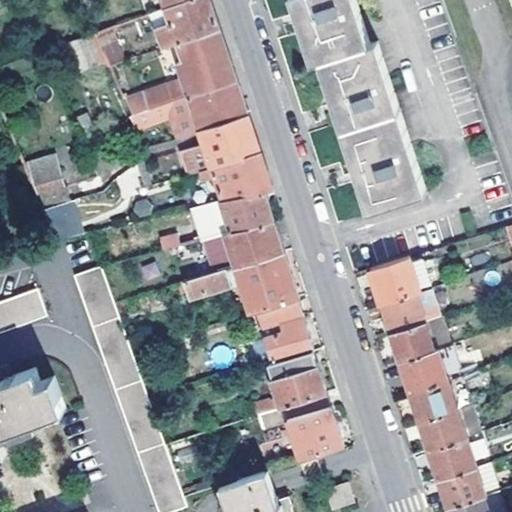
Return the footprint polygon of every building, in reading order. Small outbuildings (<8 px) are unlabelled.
[(183,0),(165,7),(166,9),(172,24),(158,28),(164,48),(177,43),(197,35),(220,28),(218,23),(210,0),(183,0)] [(375,39),(368,42),(354,0),(293,0),(313,59),(318,57),(367,207),(423,190),(375,39)] [(112,69),(130,116),(236,78),(227,52),(220,28),(197,35),(177,43),(183,61),(175,64),(181,81),(140,95),(139,91),(145,83),(136,59),(112,69)] [(110,63),(97,33),(72,42),(84,72),(97,68),(110,63)] [(110,63),(97,68),(99,72),(111,68),(110,63)] [(236,78),(130,116),(136,130),(170,118),(177,138),(201,129),(247,113),(240,92),(238,85),(236,78)] [(73,118),(82,141),(96,135),(88,113),(73,118)] [(208,169),(259,152),(257,146),(247,113),(201,129),(205,141),(181,149),(190,176),(208,169)] [(216,176),(224,200),(267,190),(271,189),(265,170),(259,152),(208,169),(210,177),(216,176)] [(39,194),(66,185),(56,155),(31,162),(39,194)] [(142,161),(134,164),(143,192),(151,189),(142,161)] [(134,195),(143,192),(134,164),(126,166),(134,195)] [(39,194),(45,208),(74,200),(68,185),(66,185),(39,194)] [(267,190),(224,200),(219,201),(227,224),(169,240),(170,245),(162,247),(163,251),(171,249),(232,232),(276,219),(267,190)] [(74,200),(45,208),(59,241),(94,232),(79,198),(74,200)] [(242,264),(285,250),(284,244),(276,219),(232,232),(235,241),(242,264)] [(174,258),(235,241),(232,232),(171,249),(174,258)] [(241,283),(251,313),(259,310),(300,297),(285,250),(242,264),(220,271),(180,283),(174,285),(178,295),(184,293),(187,300),(241,283)] [(180,283),(220,271),(214,254),(175,265),(180,283)] [(371,266),(383,301),(417,290),(422,288),(420,284),(429,281),(421,257),(412,259),(411,254),(371,266)] [(145,281),(161,275),(155,260),(139,266),(145,281)] [(152,401),(138,362),(133,350),(104,265),(75,275),(160,511),(171,511),(189,506),(157,414),(152,401)] [(422,288),(417,290),(427,318),(440,314),(430,285),(422,288)] [(0,333),(49,316),(39,288),(0,302),(0,333)] [(383,301),(392,329),(424,319),(427,318),(417,290),(383,301)] [(275,362),(316,349),(300,297),(259,310),(275,362)] [(427,318),(424,319),(433,348),(436,347),(449,343),(440,314),(427,318)] [(401,358),(433,348),(424,319),(392,329),(401,358)] [(133,350),(138,362),(162,355),(158,342),(133,350)] [(449,343),(436,347),(446,375),(458,371),(449,342),(449,343)] [(401,358),(410,386),(446,375),(436,347),(433,348),(401,358)] [(260,415),(286,407),(329,392),(316,349),(275,362),(270,364),(275,376),(269,378),(273,390),(278,388),(281,399),(271,403),(271,400),(257,405),(260,415)] [(0,432),(66,408),(55,376),(43,381),(38,367),(3,380),(0,371),(0,432)] [(458,371),(446,375),(455,403),(470,398),(461,370),(458,371)] [(420,415),(455,403),(446,375),(410,386),(420,415)] [(289,415),(302,460),(346,446),(329,392),(286,407),(289,415)] [(152,401),(157,414),(174,408),(170,396),(152,401)] [(470,398),(455,403),(465,432),(480,427),(470,398)] [(427,438),(429,444),(465,432),(455,403),(420,415),(427,438)] [(276,420),(289,415),(286,407),(260,415),(264,429),(278,425),(276,420)] [(439,474),(475,463),(465,432),(429,444),(439,474)] [(442,484),(449,505),(500,488),(490,458),(475,463),(439,474),(442,484)] [(270,471),(222,486),(225,495),(230,511),(293,511),(290,501),(286,502),(281,504),(273,480),(270,471)] [(349,482),(328,488),(334,507),(355,500),(349,482)] [(507,511),(500,488),(449,505),(451,511),(507,511)]
